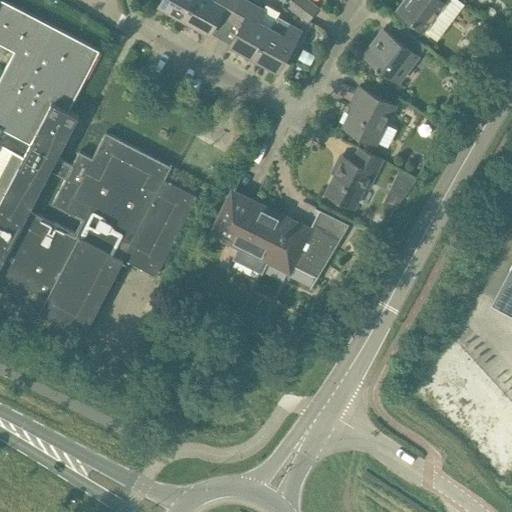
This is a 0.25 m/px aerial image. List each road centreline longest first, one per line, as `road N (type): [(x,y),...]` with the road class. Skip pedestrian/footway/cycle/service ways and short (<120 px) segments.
road 1 (residential): [(321,418),(511,93)]
road 2 (residential): [(98,7),(291,100),(322,68),(348,0)]
road 3 (unclassified): [(477,511),(321,418)]
road 4 (residential): [(151,244),(0,179)]
road 5 (secondary): [(183,510),(101,463),(52,453)]
